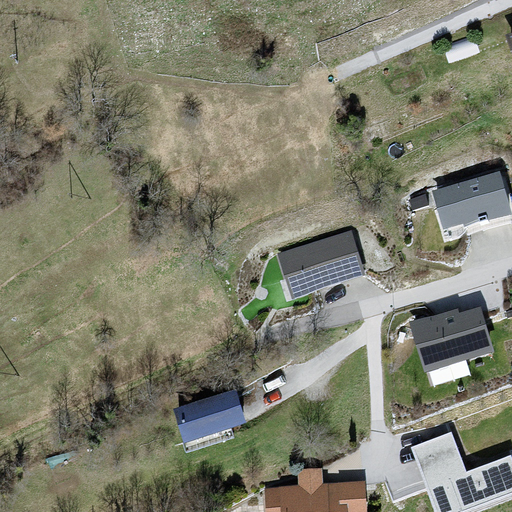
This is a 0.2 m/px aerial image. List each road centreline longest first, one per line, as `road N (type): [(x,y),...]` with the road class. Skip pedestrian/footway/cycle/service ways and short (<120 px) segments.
road 1 (residential): [(322,325),(511,274)]
road 2 (residential): [(511,2),(346,74)]
